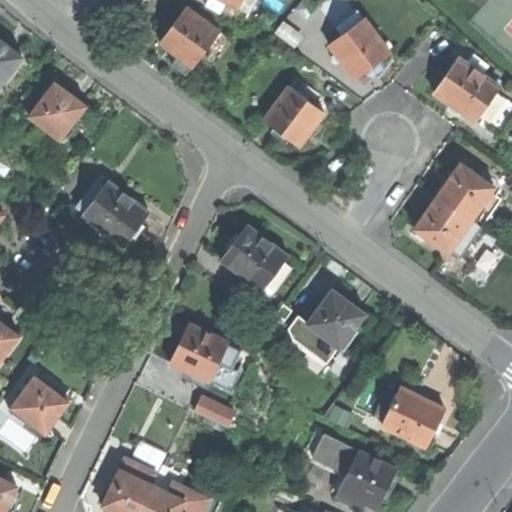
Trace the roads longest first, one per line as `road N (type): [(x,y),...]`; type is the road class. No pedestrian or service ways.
road 1 (residential): [(64,26),(235,154)]
road 2 (residential): [(341,237),(511,362)]
road 3 (residential): [(235,154),(137,339)]
road 4 (residential): [(137,339),(57,511)]
road 5 (residential): [(235,154),(341,237)]
